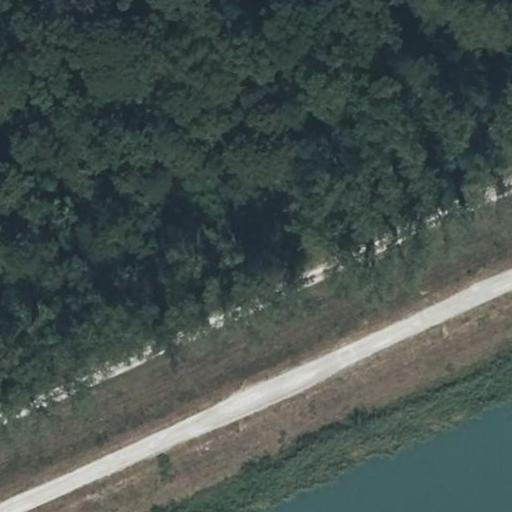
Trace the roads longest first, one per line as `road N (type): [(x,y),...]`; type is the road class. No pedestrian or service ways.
road 1 (track): [(511,182),(0,413)]
road 2 (track): [(4,511),(511,280)]
